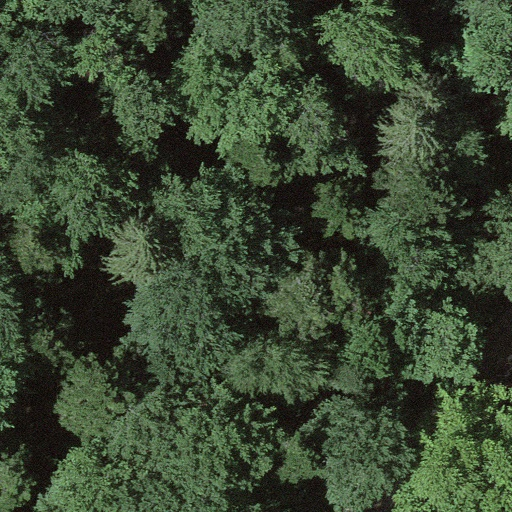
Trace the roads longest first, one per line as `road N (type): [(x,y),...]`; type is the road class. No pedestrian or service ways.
road 1 (track): [(110,511),(436,0)]
road 2 (track): [(511,331),(375,511)]
